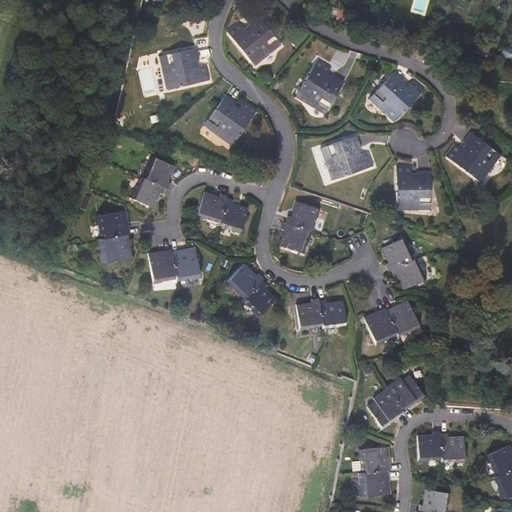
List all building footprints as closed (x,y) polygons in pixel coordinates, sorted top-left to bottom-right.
[(280,44),(257,16),(248,24),(249,26),(244,30),(239,23),(227,33),(254,66),(280,44)] [(487,58),(490,45),(478,41),(474,55),(487,58)] [(197,68),(195,61),(198,61),(195,49),(160,56),(167,90),(208,81),(205,66),(197,68)] [(324,114),(343,83),(333,76),(331,79),(326,76),(330,68),(317,60),(295,96),(324,114)] [(394,121),(423,91),(411,80),(406,86),(401,82),(403,80),(394,72),(369,99),(394,121)] [(232,144),(256,111),(244,102),(238,109),(234,105),(235,103),(225,96),(204,125),(232,144)] [(480,183),(500,155),(471,133),(463,143),(465,145),(462,150),(455,144),(445,157),(480,183)] [(372,167),(366,152),(359,155),(357,149),(359,148),(355,137),(321,148),(333,180),(372,167)] [(167,181),(174,167),(149,156),(146,163),(148,163),(141,178),(166,189),(168,190),(171,183),(167,181)] [(430,208),(430,173),(417,172),(417,175),(411,175),(411,166),(396,166),(396,209),(430,208)] [(152,208),(159,193),(163,195),(166,189),(141,178),(139,177),(132,191),(130,190),(127,197),(152,208)] [(217,227),(226,198),(227,196),(221,194),(219,198),(204,193),(195,221),(203,224),(204,223),(217,227)] [(238,238),(247,210),(232,205),(233,201),(226,198),(217,227),(216,229),(228,233),(230,235),(238,238)] [(307,245),(311,231),(314,232),(317,221),(320,221),(323,212),(295,203),(290,217),(287,216),(286,222),(283,222),(281,230),(283,231),(278,246),(306,255),(309,246),(307,245)] [(128,235),(127,226),(125,226),(123,212),(95,217),(97,226),(99,226),(101,239),(99,239),(101,254),(99,254),(100,264),(129,259),(127,246),(128,246),(126,235),(128,235)] [(431,277),(426,268),(424,269),(419,258),(416,259),(411,247),(414,245),(409,236),(382,248),(389,263),(384,265),(388,272),(390,271),(393,277),(397,275),(404,290),(431,277)] [(199,277),(195,249),(183,251),(180,250),(172,252),(175,276),(176,278),(189,276),(190,278),(199,277)] [(175,276),(172,252),(171,250),(162,251),(162,253),(148,255),(153,283),(163,281),(162,278),(175,276)] [(242,301),(262,280),(263,279),(259,274),(255,277),(243,266),(222,287),(230,294),(232,292),(242,301)] [(254,321),(275,300),(264,289),(267,285),(262,280),(242,301),(239,304),(249,313),(247,315),(254,321)] [(321,323),(319,301),(318,299),(311,299),(312,304),(296,306),(299,328),(308,327),(308,325),(321,323)] [(345,324),(342,302),(326,304),(325,300),(319,301),(321,323),(322,325),(335,324),(335,325),(345,324)] [(418,325),(407,302),(393,309),(392,307),(385,310),(394,331),(395,333),(410,326),(410,328),(418,325)] [(394,331),(385,310),(384,308),(378,311),(378,313),(363,319),(374,341),(380,338),(380,336),(394,331)] [(424,398),(410,376),(402,381),(400,378),(385,387),(387,390),(402,411),(409,407),(405,401),(412,397),(417,403),(424,398)] [(402,411),(387,390),(373,399),(375,402),(368,408),(382,429),(390,424),(387,417),(393,413),(397,417),(403,413),(402,411)] [(440,463),(440,438),(440,434),(440,432),(433,432),(433,436),(417,437),(417,465),(427,465),(427,463),(440,463)] [(464,467),(464,439),(448,439),(448,434),(440,434),(440,438),(440,463),(440,465),(454,465),(454,467),(464,467)] [(511,454),(508,445),(482,458),(486,467),(488,466),(494,478),(511,469),(511,454)] [(388,464),(386,447),(362,449),(363,457),(365,457),(367,473),(388,471),(391,471),(390,464),(388,464)] [(511,494),(511,469),(494,478),(491,480),(497,492),(495,493),(499,501),(511,494)] [(388,494),(387,479),(389,479),(388,471),(367,473),(364,474),(366,489),(364,490),(365,497),(388,494)] [(448,511),(450,504),(453,504),(454,494),(426,490),(423,505),(419,505),(417,511),(448,511)]
